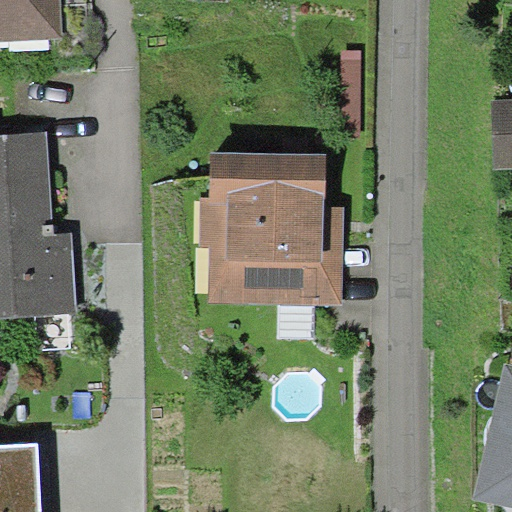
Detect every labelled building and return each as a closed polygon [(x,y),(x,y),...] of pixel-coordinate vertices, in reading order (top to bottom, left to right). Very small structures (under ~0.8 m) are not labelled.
[(48,8),(48,0),(0,0),(0,38),(48,36),(49,66),(83,65),(80,6),(48,8)] [(492,168),(511,166),(511,106),(490,108),(492,168)] [(0,318),(65,314),(61,248),(40,249),(39,237),(48,237),(47,228),(40,228),(35,137),(0,139),(0,318)] [(273,278),(312,278),(314,203),(317,203),(318,160),(208,158),(207,201),(214,201),(226,213),(225,239),(214,259),(212,271),(216,283),(223,292),(234,298),(245,299),(257,296),(266,289),(273,278)] [(490,456),(481,491),(511,498),(511,380),(508,379),(499,415),(492,413),(485,422),(481,432),(480,443),(483,454),(490,456)] [(40,511),(37,443),(0,445),(0,511),(40,511)]
